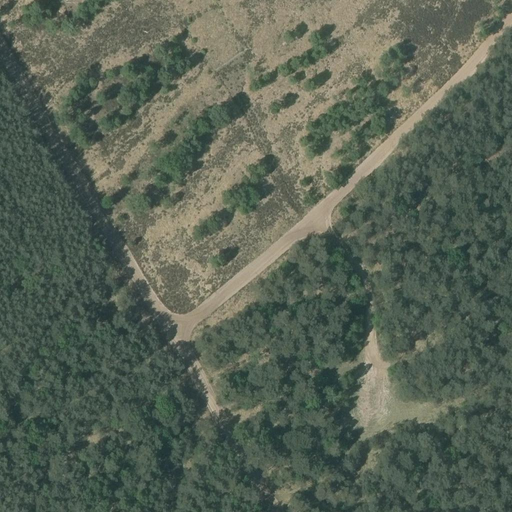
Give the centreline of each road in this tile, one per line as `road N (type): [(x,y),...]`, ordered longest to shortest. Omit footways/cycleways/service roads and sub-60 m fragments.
road 1 (track): [(0,46),(275,511)]
road 2 (track): [(511,16),(311,219),(172,338)]
road 3 (track): [(311,219),(354,263),(366,289),(370,423)]
